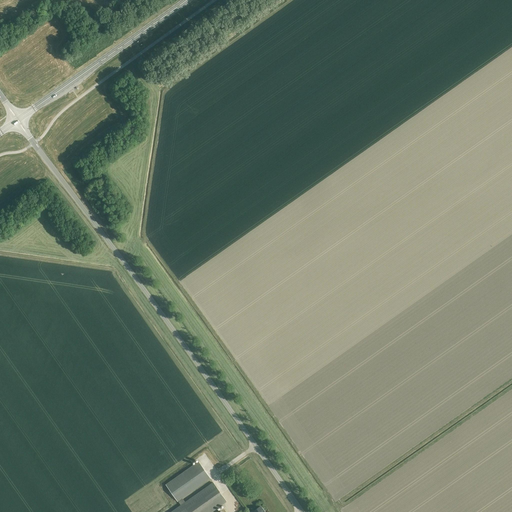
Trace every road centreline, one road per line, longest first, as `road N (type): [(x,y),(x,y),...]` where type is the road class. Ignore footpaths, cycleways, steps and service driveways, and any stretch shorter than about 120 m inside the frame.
road 1 (unclassified): [(301,511),(17,120)]
road 2 (secondary): [(17,120),(186,0)]
